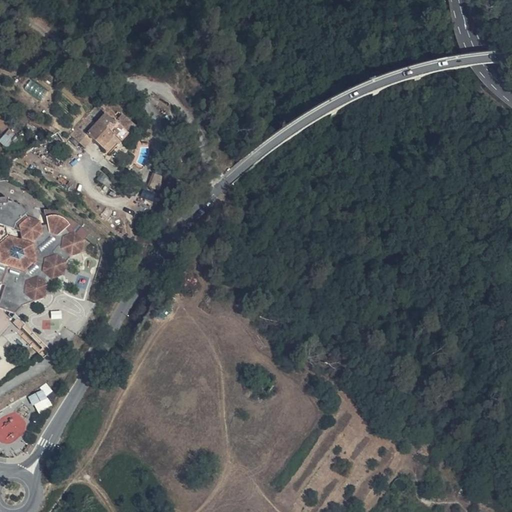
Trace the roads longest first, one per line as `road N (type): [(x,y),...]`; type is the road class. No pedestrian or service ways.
road 1 (unclassified): [(511,57),(371,83),(249,159),(157,257),(28,475)]
road 2 (secondary): [(511,104),(479,67),(458,0)]
